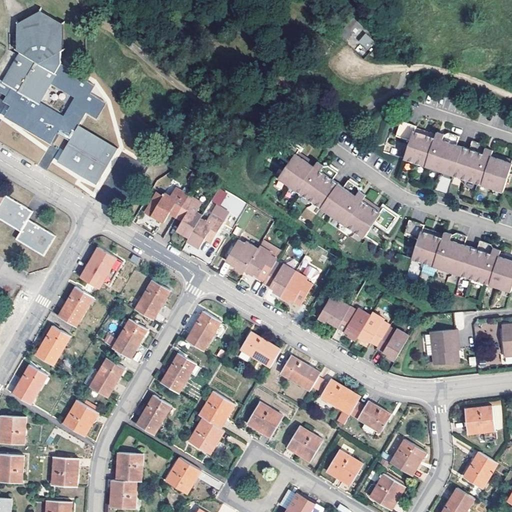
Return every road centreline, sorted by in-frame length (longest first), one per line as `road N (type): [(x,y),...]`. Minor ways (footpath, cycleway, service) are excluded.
road 1 (residential): [(438,390),(376,380),(202,277)]
road 2 (residential): [(95,511),(112,426),(202,277)]
road 3 (residential): [(511,232),(411,199),(313,133)]
road 4 (residential): [(0,372),(93,212)]
road 5 (track): [(348,61),(365,69),(432,68),(511,96)]
road 6 (residential): [(285,466),(252,452),(231,485),(234,499),(259,509),(285,473)]
road 7 (residential): [(438,390),(445,464),(417,511)]
road 8 (residential): [(202,277),(93,212)]
